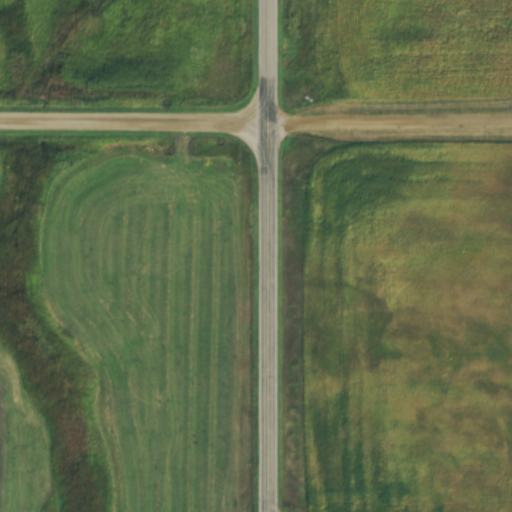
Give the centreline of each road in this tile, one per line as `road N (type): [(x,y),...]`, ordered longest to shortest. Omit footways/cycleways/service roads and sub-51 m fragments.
road 1 (residential): [(511,119),(0,120)]
road 2 (tertiary): [(266,511),(266,0)]
